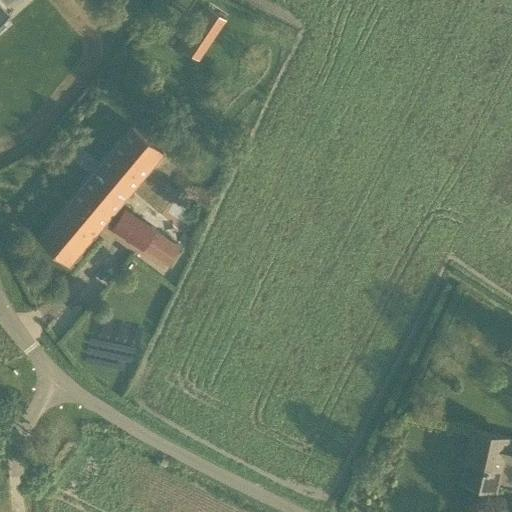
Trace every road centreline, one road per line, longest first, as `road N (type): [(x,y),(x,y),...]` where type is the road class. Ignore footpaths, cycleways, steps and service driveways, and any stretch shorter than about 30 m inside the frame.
road 1 (unclassified): [(306,511),(61,380)]
road 2 (unclassified): [(61,380),(16,305),(0,251)]
road 3 (unclassified): [(32,511),(30,456),(38,420),(61,380)]
